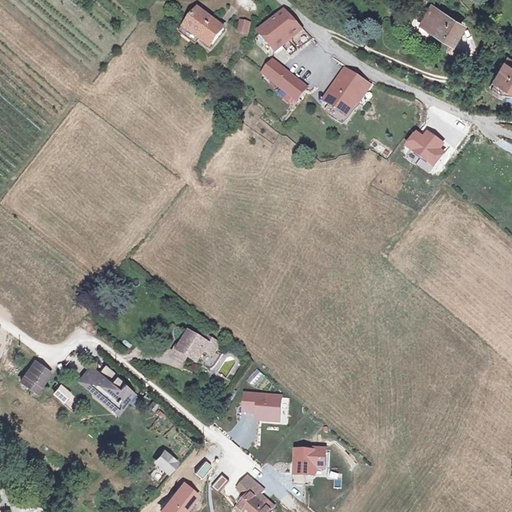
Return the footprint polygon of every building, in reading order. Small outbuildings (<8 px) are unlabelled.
[(420,24),(429,30),(452,43),(463,25),(432,6),(420,24)] [(213,46),(227,29),(202,9),(190,24),(200,32),(199,35),(213,46)] [(275,25),(263,36),(279,54),(306,32),(290,14),(275,25)] [(249,36),(252,23),(241,20),(238,34),(249,36)] [(261,75),(268,81),(281,65),(273,60),(261,75)] [(511,67),(504,63),(495,79),(510,88),(511,86),(511,67)] [(281,65),(268,81),(277,88),(284,80),(294,87),(299,80),(281,65)] [(349,71),(327,104),(347,118),(369,85),(349,71)] [(309,88),(299,80),(294,87),(284,80),(277,88),(296,102),(309,88)] [(450,138),(461,134),(458,125),(447,129),(450,138)] [(417,134),(408,147),(435,168),(445,154),(439,150),(443,145),(428,134),(424,139),(417,134)] [(191,332),(181,350),(194,358),(201,363),(208,351),(212,344),(217,347),(220,341),(212,337),(209,342),(191,332)] [(222,343),(220,341),(217,347),(212,344),(208,351),(215,356),(222,343)] [(191,363),(194,358),(181,350),(177,356),(191,363)] [(22,380),(38,392),(52,374),(36,361),(22,380)] [(106,365),(100,372),(111,382),(116,376),(117,375),(106,365)] [(93,366),(82,380),(118,412),(134,392),(116,376),(111,382),(100,372),(93,366)] [(70,392),(61,384),(54,391),(63,399),(70,392)] [(74,411),(81,396),(74,393),(66,408),(74,411)] [(281,398),(245,396),(244,413),(258,414),(264,414),(263,417),(280,418),(281,398)] [(264,414),(258,414),(257,421),(280,423),(280,418),(263,417),(264,414)] [(156,422),(162,434),(172,428),(166,417),(156,422)] [(314,453),(297,452),(295,486),(313,486),(313,469),(325,470),(326,451),(314,450),(314,453)] [(174,463),(164,454),(158,461),(167,470),(174,463)] [(272,511),(258,500),(265,492),(258,487),(247,478),(239,487),(249,495),(236,510),(237,511),(272,511)]
